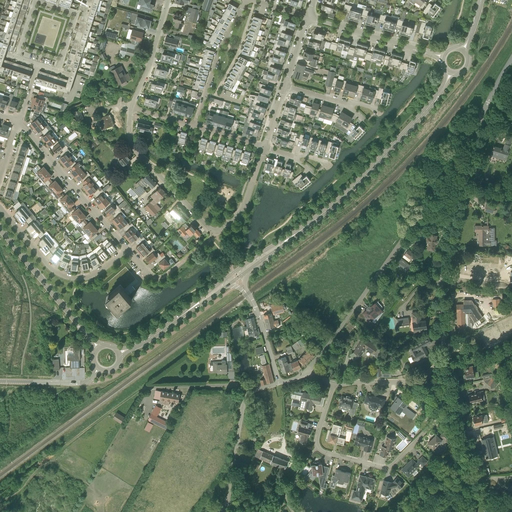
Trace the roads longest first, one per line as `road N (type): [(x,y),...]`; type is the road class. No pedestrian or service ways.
road 1 (unclassified): [(308,371),(482,112)]
road 2 (tertiary): [(265,255),(353,188),(450,73)]
road 3 (unclassified): [(447,359),(439,285),(482,112)]
road 4 (residential): [(333,384),(318,447),(387,467),(433,419),(438,401),(426,374)]
road 5 (track): [(13,511),(42,463),(149,387)]
road 6 (residential): [(126,248),(18,121)]
road 7 (residential): [(126,248),(93,275),(67,276),(0,208)]
road 8 (residential): [(214,236),(139,154),(131,108)]
road 9 (tertiary): [(98,347),(0,228)]
road 10 (residential): [(442,56),(306,18)]
road 11 (residential): [(194,126),(212,65),(245,0)]
road 12 (unclassified): [(247,392),(229,484),(236,511)]
